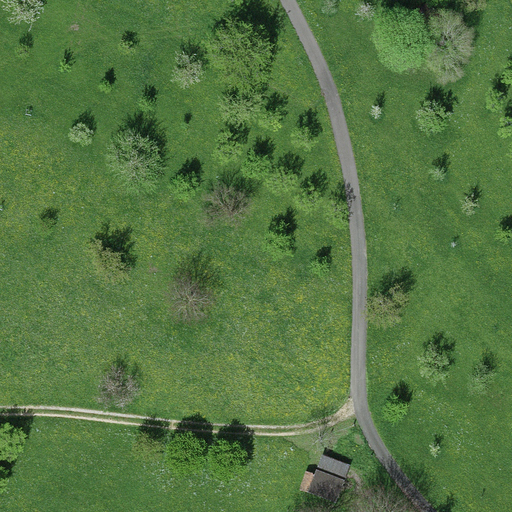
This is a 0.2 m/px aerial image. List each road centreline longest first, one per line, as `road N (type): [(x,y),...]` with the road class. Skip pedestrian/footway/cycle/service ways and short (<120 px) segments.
road 1 (track): [(429,511),(361,403),(362,249),(348,146),(288,0)]
road 2 (track): [(0,411),(303,431),(338,422),(361,403)]
